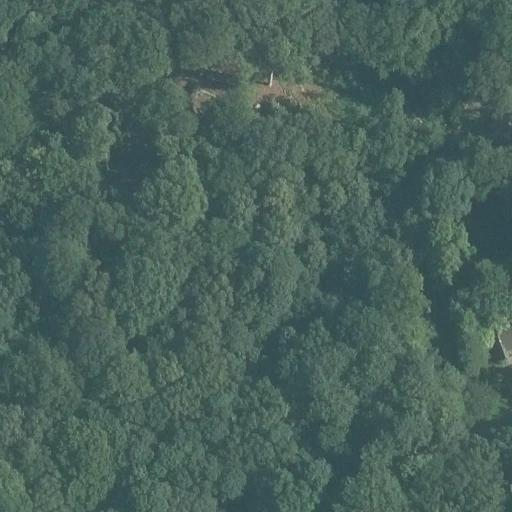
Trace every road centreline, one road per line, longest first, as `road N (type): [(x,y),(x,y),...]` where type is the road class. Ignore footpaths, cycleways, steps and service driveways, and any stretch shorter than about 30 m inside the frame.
road 1 (unknown): [(0,277),(64,329),(469,511)]
road 2 (unclassified): [(511,135),(377,146)]
